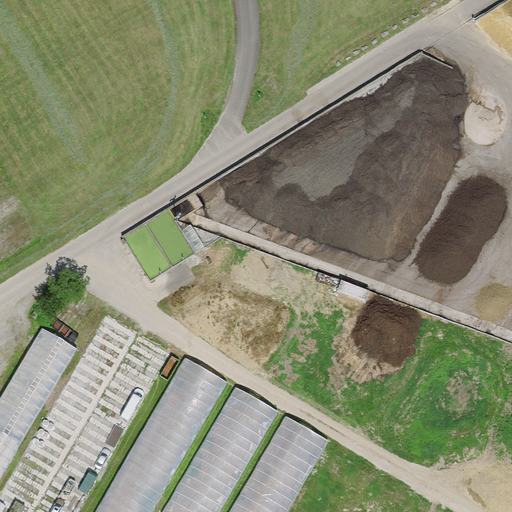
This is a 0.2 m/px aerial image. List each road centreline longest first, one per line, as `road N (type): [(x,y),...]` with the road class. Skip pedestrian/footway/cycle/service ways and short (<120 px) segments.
road 1 (track): [(68,250),(136,315),(467,511)]
road 2 (track): [(211,164),(242,84),(254,31),(249,0)]
